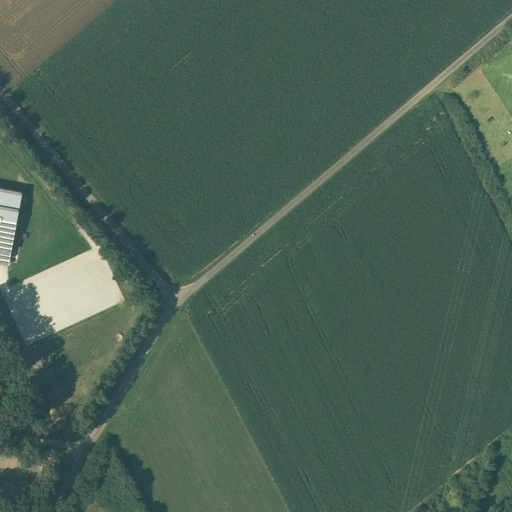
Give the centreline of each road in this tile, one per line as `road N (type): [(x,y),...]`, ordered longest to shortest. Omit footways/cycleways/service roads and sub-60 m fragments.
road 1 (unclassified): [(173,301),(511,14)]
road 2 (unclassified): [(0,90),(173,301)]
road 3 (unclassified): [(50,511),(173,301)]
